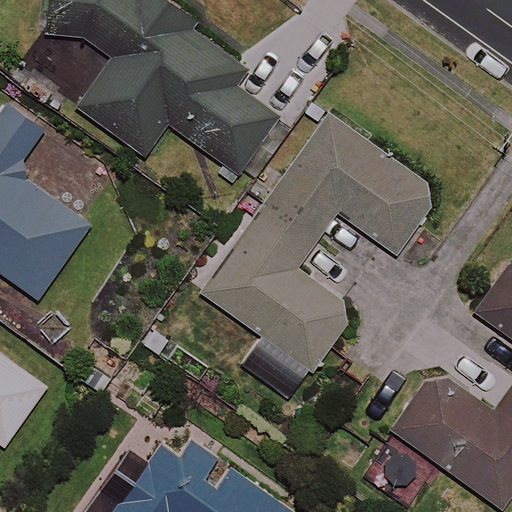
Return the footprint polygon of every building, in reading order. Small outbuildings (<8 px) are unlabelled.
[(53,0),(47,35),(83,41),(110,60),(79,107),(148,153),(168,123),(239,171),(276,115),(234,87),(249,65),(194,28),(199,20),(169,0),(143,0),(53,0)] [(0,107),(0,269),(39,297),(91,224),(17,172),(44,133),(3,104),(0,107)] [(439,192),(331,114),(203,291),(265,336),(243,366),(291,401),(357,310),(299,268),(340,211),(396,251),(439,192)] [(511,495),(511,258),(474,309),(511,336),(511,385),(494,410),(461,385),(450,399),(423,380),(389,425),(503,508),(511,495)] [(48,387),(0,353),(0,442),(6,447),(48,387)] [(221,453),(195,435),(181,456),(163,444),(116,511),(293,511),(236,474),(224,492),(204,478),(221,453)]
